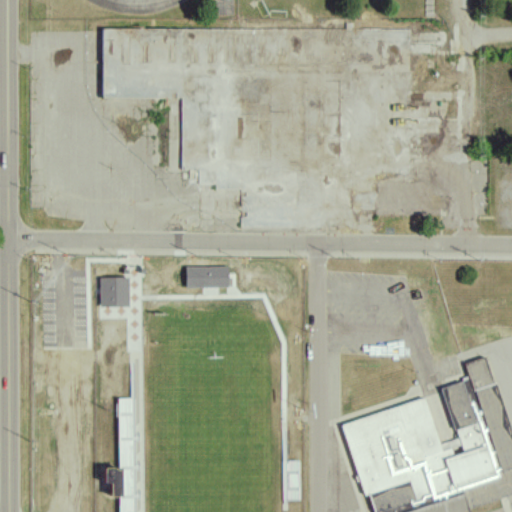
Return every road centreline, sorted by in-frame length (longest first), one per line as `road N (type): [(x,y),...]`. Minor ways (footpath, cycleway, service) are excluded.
road 1 (tertiary): [(7,0),(8,511)]
road 2 (residential): [(9,243),(511,246)]
road 3 (residential): [(316,245),(321,511)]
